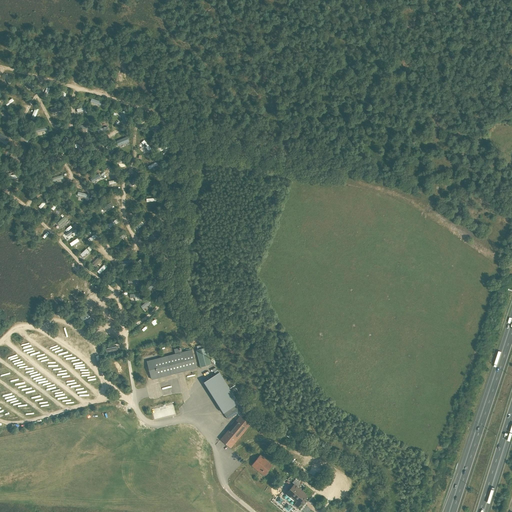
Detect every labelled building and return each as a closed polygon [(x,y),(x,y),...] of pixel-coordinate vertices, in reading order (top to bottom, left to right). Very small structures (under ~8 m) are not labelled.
[(127,137),(115,141),(117,148),(129,144),(127,137)] [(96,173),(90,179),(93,182),(98,176),(96,173)] [(54,200),(49,206),(52,208),(57,203),(54,200)] [(112,202),(100,208),(103,214),(115,208),(112,202)] [(70,228),(62,235),(67,239),(74,232),(70,228)] [(94,232),(87,237),(89,241),(97,236),(94,232)] [(77,237),(68,241),(70,245),(79,241),(77,237)] [(91,263),(94,267),(101,261),(98,258),(91,263)] [(104,263),(96,270),(99,273),(107,266),(104,263)] [(148,301),(140,307),(143,311),(151,305),(148,301)] [(197,350),(201,367),(210,365),(206,348),(197,350)] [(147,361),(151,379),(196,368),(191,350),(147,361)] [(241,403),(239,404),(228,386),(219,373),(217,370),(214,372),(216,375),(204,382),(223,413),(228,419),(237,413),(239,417),(240,416),(242,417),(246,414),(244,412),(246,411),(241,403)] [(250,424),(242,417),(240,416),(239,417),(221,439),(230,448),(250,424)] [(251,465),(258,471),(264,476),(265,475),(266,475),(268,473),(267,472),(272,466),(260,455),(251,465)] [(297,508),(302,502),(308,496),(294,484),(286,494),(296,502),(293,505),(297,508)]
